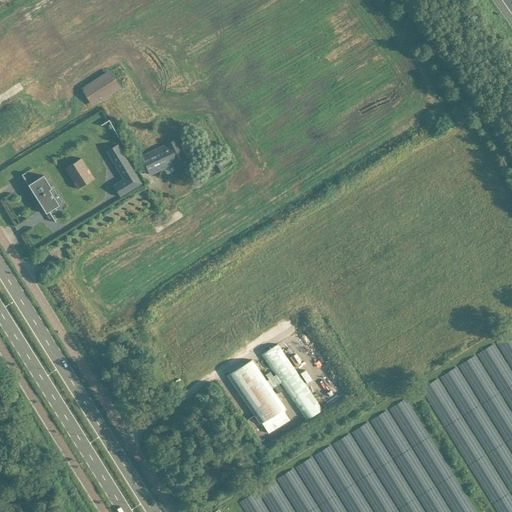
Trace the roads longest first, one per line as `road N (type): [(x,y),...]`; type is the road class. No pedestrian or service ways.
road 1 (unclassified): [(172,511),(0,235)]
road 2 (primary): [(154,511),(0,269)]
road 3 (primary): [(0,313),(122,511)]
road 4 (unclassified): [(0,346),(102,511)]
road 5 (unknown): [(18,265),(135,197)]
